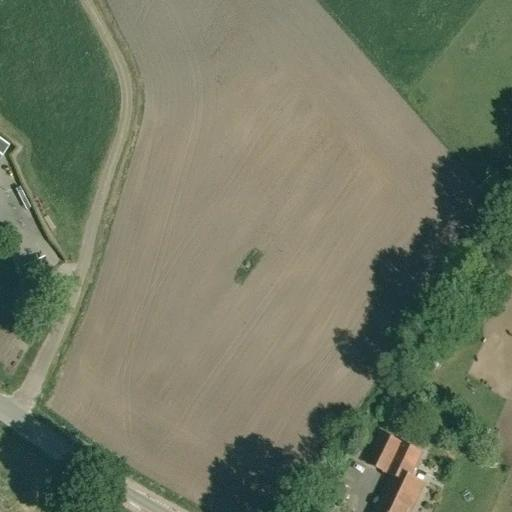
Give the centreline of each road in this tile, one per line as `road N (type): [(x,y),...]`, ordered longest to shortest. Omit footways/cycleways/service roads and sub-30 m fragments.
road 1 (residential): [(14,417),(61,317),(128,102),(86,0)]
road 2 (unclassified): [(158,511),(14,417)]
